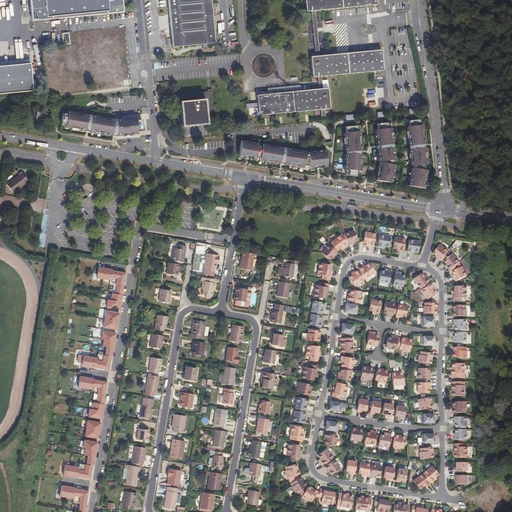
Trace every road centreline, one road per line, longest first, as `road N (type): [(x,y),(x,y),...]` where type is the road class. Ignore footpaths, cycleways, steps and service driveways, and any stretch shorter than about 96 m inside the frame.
road 1 (residential): [(232,240),(140,225),(113,377)]
road 2 (secondary): [(0,135),(243,175)]
road 3 (residential): [(220,309),(192,309),(179,318),(147,511)]
road 4 (residential): [(222,511),(254,331),(247,318),(220,309)]
road 5 (tertiary): [(421,0),(444,191),(439,209)]
road 6 (secondary): [(243,175),(439,209)]
road 7 (residential): [(318,414),(314,474),(441,498)]
road 8 (residential): [(419,267),(347,262),(334,317)]
road 9 (residential): [(318,414),(440,429)]
